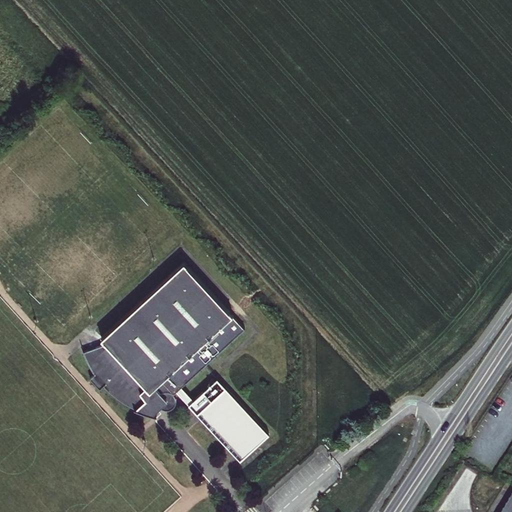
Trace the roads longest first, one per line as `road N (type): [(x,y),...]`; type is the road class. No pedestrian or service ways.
road 1 (residential): [(281,511),(408,410),(425,413),(438,438)]
road 2 (secondary): [(406,511),(511,352)]
road 3 (residential): [(249,511),(158,411)]
road 4 (secondary): [(511,327),(438,438)]
